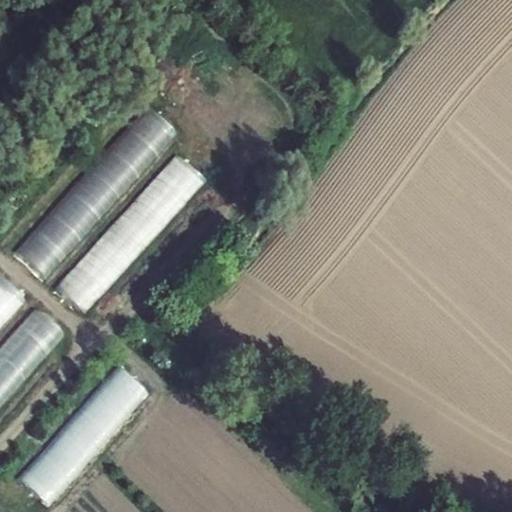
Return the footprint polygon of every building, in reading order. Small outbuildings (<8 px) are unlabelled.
[(49,275),(179,129),(149,103),(19,249),(49,275)] [(90,311),(206,175),(175,149),(59,285),(90,311)] [(0,270),(0,327),(28,295),(0,270)] [(0,405),(68,331),(39,304),(0,346),(0,405)] [(122,364),(22,475),(51,502),(151,391),(122,364)]
